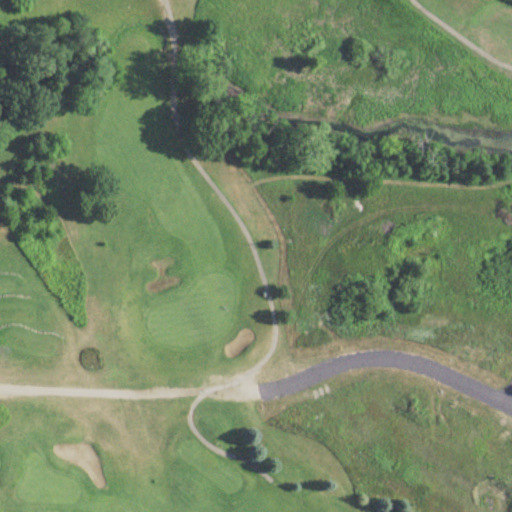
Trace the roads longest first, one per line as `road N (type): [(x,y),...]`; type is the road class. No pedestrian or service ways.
road 1 (track): [(281,388),(0,389)]
road 2 (residential): [(511,410),(447,376),(337,358),(281,388)]
